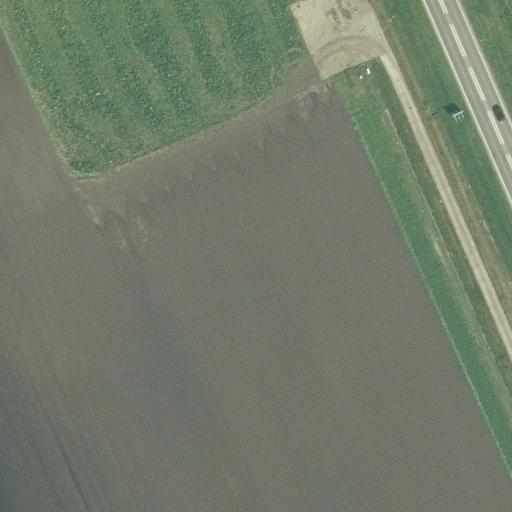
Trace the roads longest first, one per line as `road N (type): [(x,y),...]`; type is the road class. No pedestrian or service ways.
road 1 (track): [(511,351),(367,15)]
road 2 (trunk): [(511,167),(439,0)]
